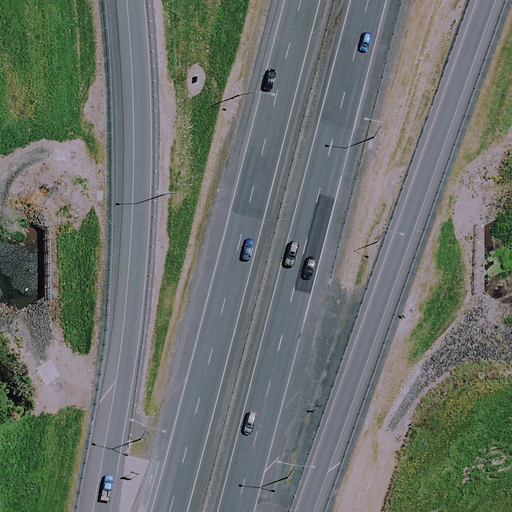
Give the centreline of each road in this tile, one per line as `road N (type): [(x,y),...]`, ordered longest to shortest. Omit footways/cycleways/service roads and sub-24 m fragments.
road 1 (motorway): [(484,0),(303,511)]
road 2 (motorway): [(368,0),(235,511)]
road 3 (motorway): [(169,511),(301,0)]
road 4 (motorway): [(101,511),(135,268),(134,0)]
